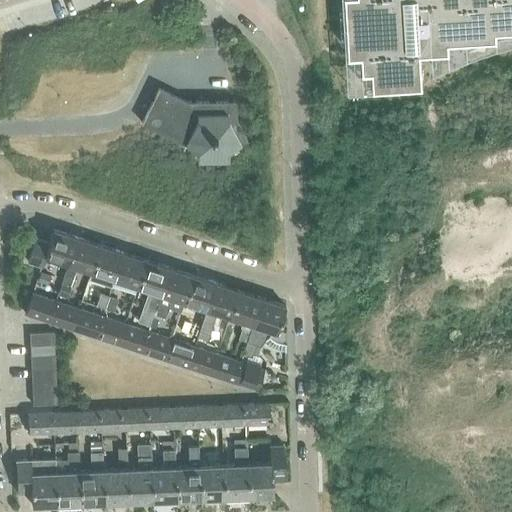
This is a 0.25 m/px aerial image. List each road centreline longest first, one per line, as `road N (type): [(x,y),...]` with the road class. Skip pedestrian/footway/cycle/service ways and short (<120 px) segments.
road 1 (residential): [(0,198),(303,290)]
road 2 (residential): [(303,290),(299,92),(287,55),(234,0)]
road 3 (residential): [(305,511),(303,290)]
